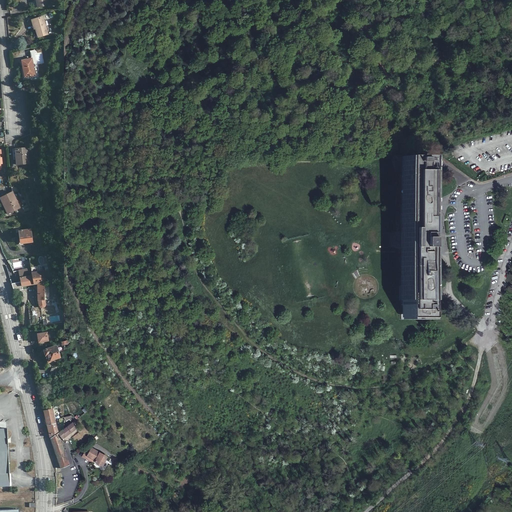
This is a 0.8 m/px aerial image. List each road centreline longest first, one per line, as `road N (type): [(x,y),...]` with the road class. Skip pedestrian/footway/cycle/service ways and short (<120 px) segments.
road 1 (residential): [(44,511),(45,463),(0,285)]
road 2 (unknown): [(462,229),(443,237),(453,287),(490,327)]
road 3 (residential): [(0,13),(14,137)]
